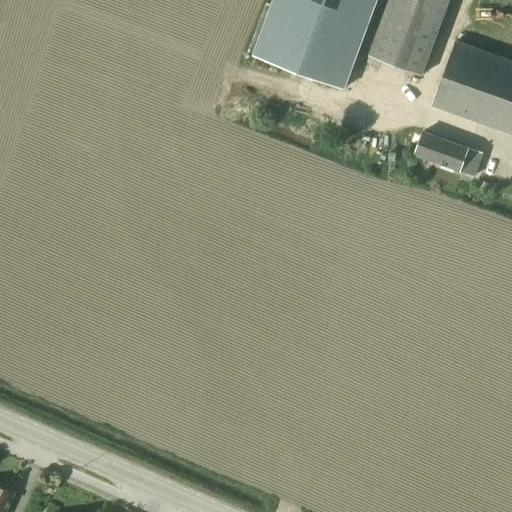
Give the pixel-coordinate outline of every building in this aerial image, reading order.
[(273,0),(253,55),(343,88),(375,0),(273,0)] [(422,73),(448,0),(388,0),(369,54),(422,73)] [(511,60),(456,40),(433,103),(511,131),(511,60)] [(474,175),(482,153),(423,131),(415,154),(474,175)] [(0,511),(2,511),(12,492),(1,487),(0,483),(0,511)]
